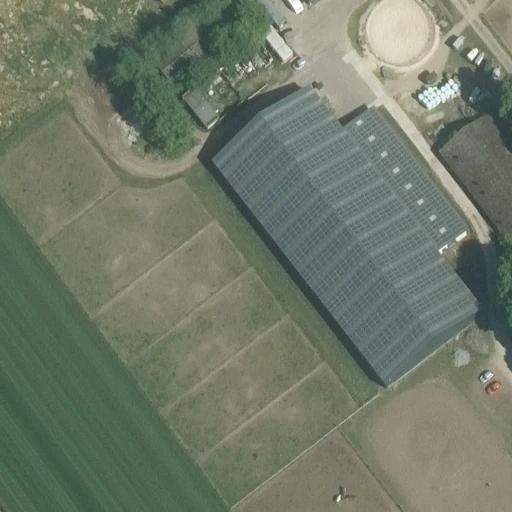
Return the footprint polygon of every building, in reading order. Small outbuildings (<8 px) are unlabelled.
[(247,0),(229,0),(149,67),(169,92),(261,16),(247,0)] [(288,0),(297,15),(320,0),(288,0)] [(274,28),(182,102),(197,121),(212,109),(217,115),(229,105),(235,112),(299,60),(274,28)] [(309,93),(213,168),(385,390),(481,316),(437,258),(466,235),(397,147),(371,113),(343,135),(309,93)] [(472,132),(440,156),(511,250),(511,151),(488,120),(472,132)]
